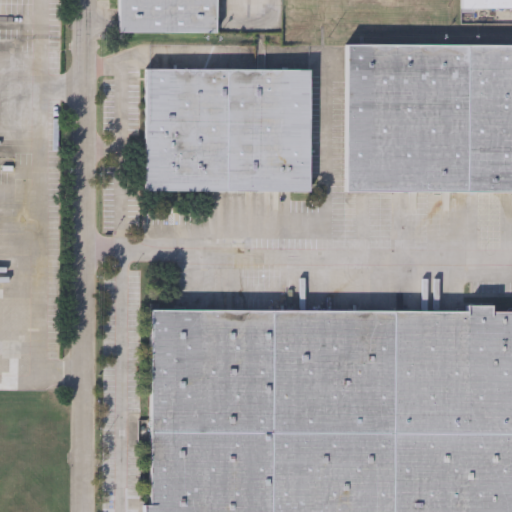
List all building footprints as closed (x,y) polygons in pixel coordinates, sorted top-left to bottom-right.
[(123,0),(220,0),(220,51),(124,49),(123,0)] [(469,0),(511,0),(511,14),(469,13),(469,0)] [(352,51),(511,52),(511,198),(352,197),(352,51)] [(151,76),(314,76),(311,192),(151,192),(151,76)] [(0,289),(14,289),(14,238),(0,238),(0,212),(15,213),(15,173),(0,173),(0,289)] [(153,511),(155,320),(511,323),(511,511),(153,511)]
